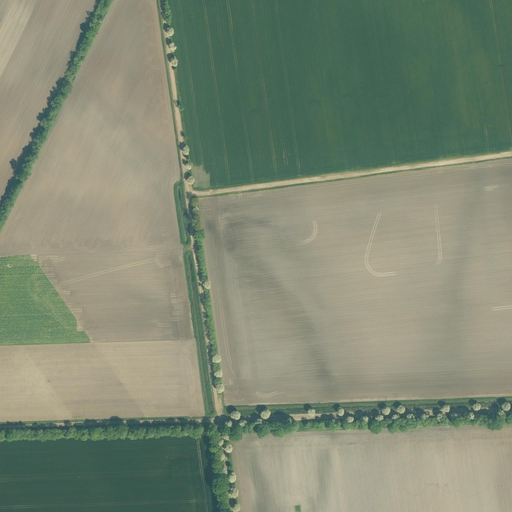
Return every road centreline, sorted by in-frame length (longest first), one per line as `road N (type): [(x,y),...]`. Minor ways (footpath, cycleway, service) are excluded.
road 1 (track): [(162,0),(232,511)]
road 2 (track): [(0,428),(511,409)]
road 3 (track): [(189,195),(511,152)]
